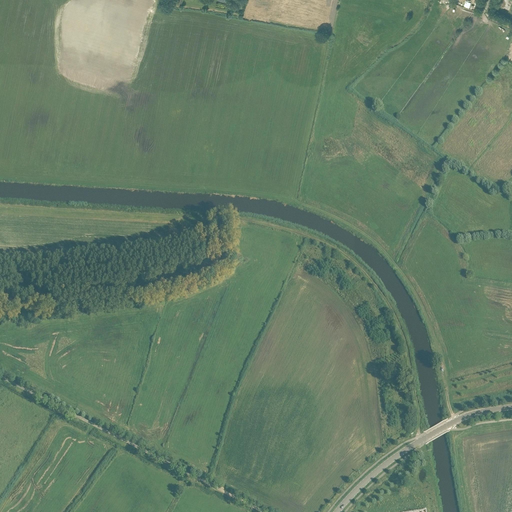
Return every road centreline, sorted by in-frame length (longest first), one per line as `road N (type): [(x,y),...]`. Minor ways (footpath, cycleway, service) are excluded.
road 1 (track): [(264,511),(0,376)]
road 2 (secondary): [(338,511),(383,465),(426,436),(461,417),(511,407)]
